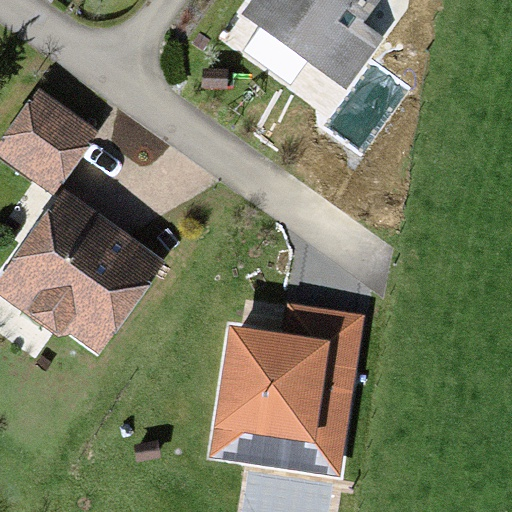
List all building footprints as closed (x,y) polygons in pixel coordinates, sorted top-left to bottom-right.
[(414,0),(251,0),(241,14),(348,92),(414,0)] [(102,134),(39,88),(0,141),(0,157),(58,196),(63,189),(102,134)] [(166,262),(63,189),(0,279),(0,297),(58,338),(71,336),(99,357),(166,262)] [(283,335),(229,325),(208,460),(342,479),(365,315),(288,303),(283,335)] [(157,441),(132,445),(135,461),(159,456),(157,441)]
